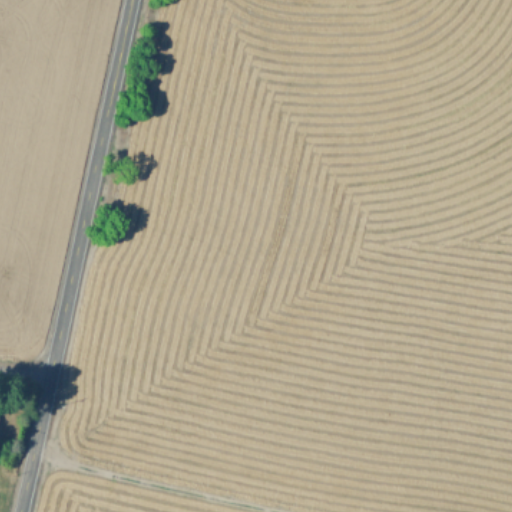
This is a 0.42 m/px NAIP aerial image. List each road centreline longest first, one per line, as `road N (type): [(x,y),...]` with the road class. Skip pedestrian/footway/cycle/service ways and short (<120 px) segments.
road 1 (tertiary): [(18,511),(129,0)]
road 2 (track): [(31,452),(287,511)]
